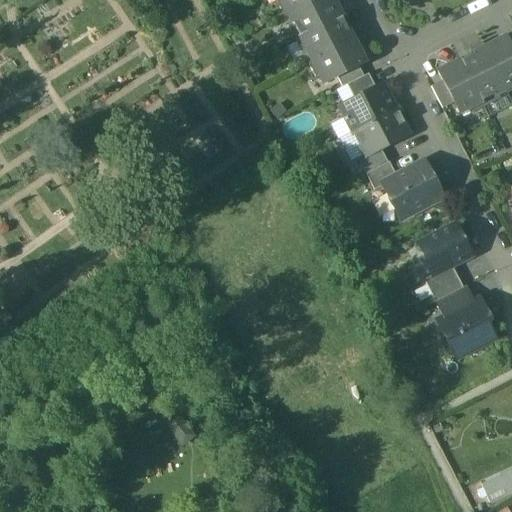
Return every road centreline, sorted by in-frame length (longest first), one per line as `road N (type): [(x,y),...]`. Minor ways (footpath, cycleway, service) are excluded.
road 1 (residential): [(511,274),(501,275),(400,70)]
road 2 (residential): [(510,0),(400,70)]
